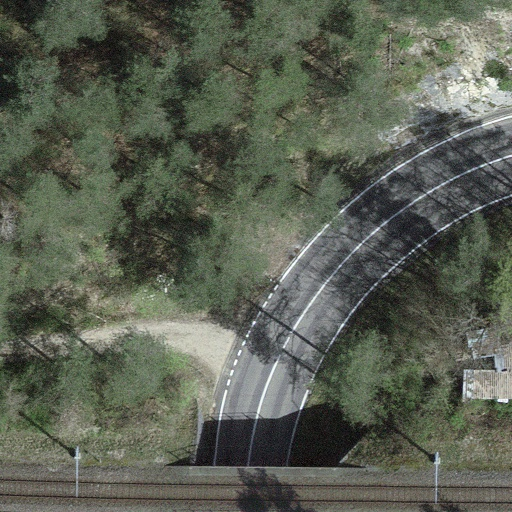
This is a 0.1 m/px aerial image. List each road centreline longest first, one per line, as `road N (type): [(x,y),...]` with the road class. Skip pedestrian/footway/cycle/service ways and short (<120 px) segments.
road 1 (primary): [(247,511),(250,445),(265,386),(315,295),(388,218),(451,179),(511,155)]
road 2 (track): [(277,357),(183,344),(0,361)]
